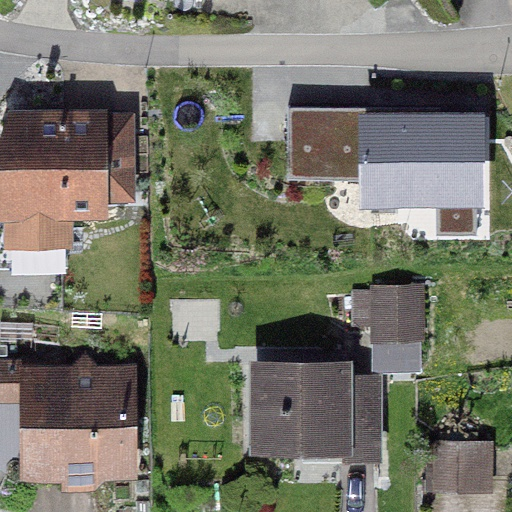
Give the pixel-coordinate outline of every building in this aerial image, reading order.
[(492,205),(491,105),(286,106),(287,180),(363,179),(363,205),(492,205)] [(94,195),(124,195),(124,136),(94,136),(94,118),(10,119),(0,148),(0,209),(8,210),(9,243),(61,242),(61,209),(95,209),(94,195)] [(415,335),(415,292),(351,295),(351,323),(372,323),(372,336),(415,335)] [(69,372),(30,372),(30,457),(61,457),(61,485),(89,485),(103,472),(125,472),(125,372),(94,372),(81,360),(69,372)] [(337,444),(337,459),(373,459),(373,392),(340,392),(340,367),(253,367),(253,443),(337,444)] [(474,446),(436,445),(435,480),(453,481),(454,466),(473,466),(474,446)] [(508,511),(509,483),(419,480),(418,511),(508,511)]
